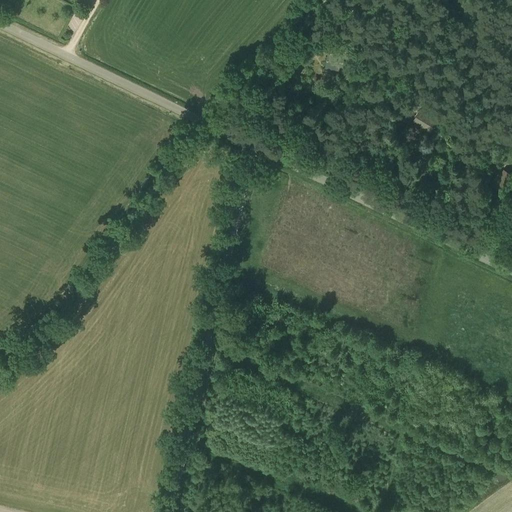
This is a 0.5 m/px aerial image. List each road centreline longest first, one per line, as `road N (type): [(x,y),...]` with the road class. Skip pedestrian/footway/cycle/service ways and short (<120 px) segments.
road 1 (unclassified): [(172,511),(254,147)]
road 2 (tertiary): [(511,272),(254,147)]
road 3 (tertiary): [(254,147),(0,23)]
road 4 (unknown): [(212,126),(321,0)]
